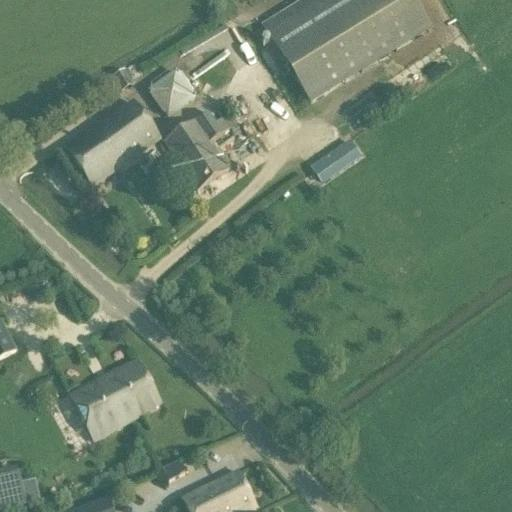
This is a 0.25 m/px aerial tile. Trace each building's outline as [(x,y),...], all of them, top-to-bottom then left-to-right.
[(302,0),(262,25),(310,104),(430,30),(411,0),(302,0)] [(178,72),(149,91),(168,119),(197,101),(178,72)] [(113,82),(115,85),(121,94),(132,87),(126,77),(125,75),(124,73),(112,81),(113,82)] [(132,104),(64,153),(89,189),(158,141),(132,104)] [(236,126),(221,104),(162,145),(196,193),(228,171),(209,144),(236,126)] [(348,145),(311,171),(322,186),(358,160),(349,147),(348,145)] [(0,362),(16,354),(0,323),(0,362)] [(68,399),(93,445),(160,406),(135,364),(68,399)] [(168,486),(184,478),(179,466),(162,474),(168,486)] [(0,478),(0,511),(18,511),(25,511),(16,475),(0,478)] [(180,503),(185,511),(252,511),(255,511),(236,475),(180,503)] [(111,511),(108,503),(84,511),(111,511)]
